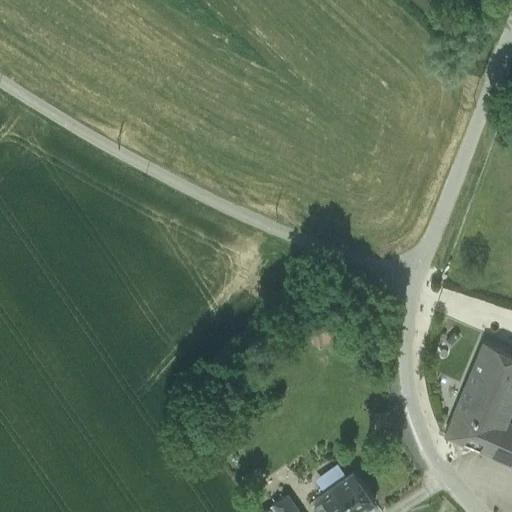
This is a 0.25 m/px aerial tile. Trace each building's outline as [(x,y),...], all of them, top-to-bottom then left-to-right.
[(511,356),(483,344),(467,384),(511,402),(511,356)] [(511,406),(511,402),(467,384),(445,438),(491,456),(506,422),(511,406)] [(511,459),(511,424),(506,422),(491,456),(510,465),(511,459)] [(330,511),(362,511),(375,504),(353,473),(319,496),(324,502),(330,511)] [(298,511),(286,495),(261,511),(298,511)] [(330,511),(324,502),(315,508),(318,511),(330,511)]
